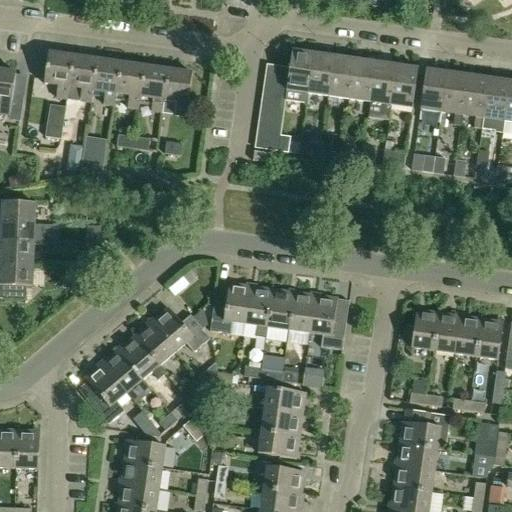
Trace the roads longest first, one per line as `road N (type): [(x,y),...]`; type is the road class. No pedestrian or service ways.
road 1 (residential): [(25,382),(180,248),(237,243),(401,263)]
road 2 (residential): [(511,45),(255,7)]
road 3 (residential): [(401,263),(337,511)]
road 4 (residential): [(249,45),(0,14)]
road 5 (residential): [(68,511),(69,443),(25,382)]
